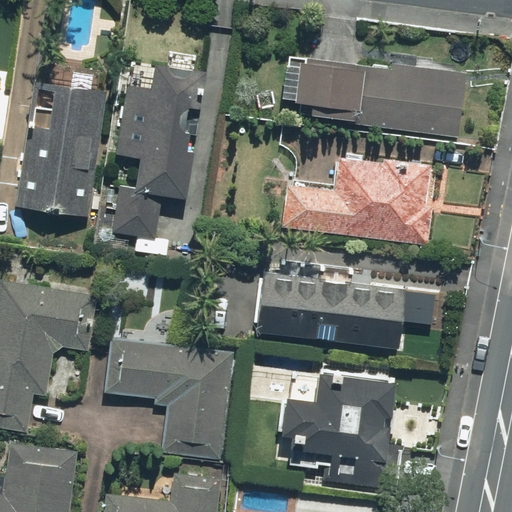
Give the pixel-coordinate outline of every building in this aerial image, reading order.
[(304,52),(297,113),(463,133),(470,72),(304,52)] [(118,231),(160,235),(165,189),(188,191),(195,121),(179,64),(155,61),(153,82),(127,79),(120,149),(140,151),(138,179),(123,178),(118,231)] [(56,121),(32,118),(21,206),(96,216),(113,82),(62,75),(56,121)] [(0,133),(3,134),(9,78),(0,77),(0,133)] [(335,183),(291,181),(288,227),(434,236),(438,156),(337,150),(335,183)] [(396,283),(242,267),(234,324),(390,346),(396,283)] [(0,289),(0,420),(34,426),(39,390),(53,393),(60,347),(94,353),(104,287),(3,271),(0,289)] [(413,290),(412,320),(439,321),(440,291),(413,290)] [(117,334),(111,390),(170,396),(164,449),(224,455),(235,347),(117,334)] [(291,390),(288,429),(367,435),(366,444),(393,446),(398,373),(331,367),(329,393),(291,390)] [(7,488),(0,486),(0,511),(74,511),(80,445),(12,439),(7,488)] [(173,496),(109,490),(107,511),(220,511),(224,474),(175,470),(173,496)]
